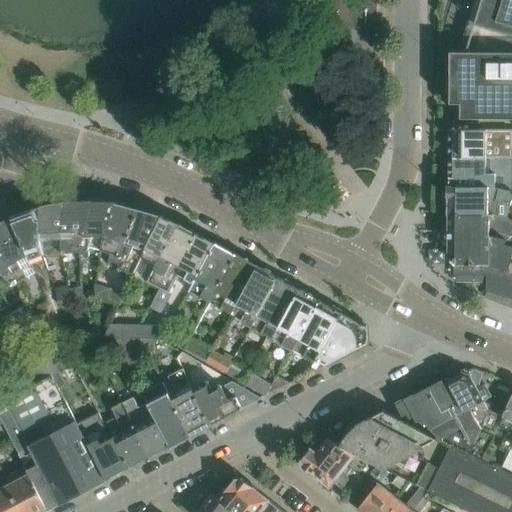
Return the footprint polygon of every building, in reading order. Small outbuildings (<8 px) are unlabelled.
[(377,4),(376,4),(370,0),(324,0),(317,11),(342,35),(353,23),(368,33),(377,18),(377,4)] [(449,103),(460,103),(460,118),(511,118),(511,0),(480,0),(465,52),(449,52),(449,103)] [(450,129),(449,157),(496,157),(502,157),(503,130),(496,130),(459,129),(450,129)] [(449,157),(449,186),(493,187),(511,191),(511,190),(511,172),(506,172),(506,157),(502,157),(496,157),(449,157)] [(449,186),(449,214),(491,215),(491,213),(499,215),(508,218),(511,205),(511,199),(511,190),(511,191),(493,187),(449,186)] [(80,251),(90,201),(89,201),(66,202),(60,238),(62,252),(80,251)] [(103,251),(114,202),(90,201),(80,251),(80,263),(90,262),(90,250),(89,250),(89,246),(100,249),(100,250),(103,251)] [(60,238),(66,202),(42,206),(41,245),(45,257),(63,255),(62,252),(60,238)] [(118,268),(140,209),(115,202),(114,202),(103,251),(111,254),(108,264),(117,266),(117,267),(118,268)] [(41,245),(42,206),(13,216),(10,217),(36,272),(48,267),(44,257),(45,257),(41,245)] [(143,256),(162,216),(140,209),(118,268),(125,270),(130,255),(141,259),(142,256),(143,256)] [(448,228),(446,232),(446,238),(448,245),(448,257),(455,264),(455,274),(488,274),(487,290),(511,297),(511,223),(490,218),(491,215),(449,214),(448,228)] [(158,286),(189,229),(184,226),(181,225),(162,216),(143,256),(156,263),(148,281),(158,286)] [(36,272),(10,217),(0,223),(0,248),(18,282),(36,272)] [(194,283),(216,243),(215,243),(196,233),(189,229),(158,286),(170,292),(179,275),(193,282),(194,283)] [(211,303),(237,255),(216,243),(194,283),(193,282),(189,291),(211,303)] [(18,282),(0,248),(0,278),(5,276),(11,287),(18,282)] [(231,314),(257,266),(237,255),(211,303),(221,308),(231,314)] [(252,326),(278,277),(257,266),(231,314),(252,326)] [(273,338),(299,289),(278,277),(252,326),(273,338)] [(96,295),(98,284),(95,283),(81,283),(81,286),(81,295),(94,295),(96,295)] [(68,285),(54,287),(56,294),(57,300),(70,297),(68,288),(68,285)] [(81,286),(68,288),(70,297),(81,295),(81,286)] [(111,288),(110,287),(106,298),(108,299),(119,304),(124,294),(111,288)] [(294,349),(320,301),(299,289),(273,338),(294,349)] [(313,361),(343,313),(320,301),(294,349),(313,361)] [(33,316),(30,308),(15,318),(19,324),(33,316)] [(364,330),(363,325),(343,313),(313,361),(315,362),(313,365),(316,367),(324,363),(325,364),(327,363),(344,353),(345,354),(347,353),(346,352),(365,342),(365,338),(367,338),(367,330),(364,330)] [(136,338),(136,324),(110,323),(104,336),(116,337),(124,337),(136,338)] [(136,324),(136,338),(140,338),(164,339),(163,338),(172,338),(162,325),(136,324)] [(124,337),(116,337),(125,356),(145,347),(140,338),(136,338),(124,337)] [(192,338),(186,349),(193,352),(198,341),(192,338)] [(17,367),(28,386),(52,374),(68,365),(53,339),(21,357),(24,363),(17,367)] [(114,339),(106,344),(110,352),(118,348),(114,339)] [(226,372),(233,359),(225,355),(218,367),(226,372)] [(100,358),(91,362),(98,378),(106,374),(100,358)] [(243,365),(233,359),(226,372),(236,378),(243,365)] [(193,387),(185,369),(183,370),(182,368),(169,375),(175,387),(168,391),(190,434),(211,423),(193,387)] [(460,372),(447,380),(463,410),(468,408),(480,428),(467,439),(473,442),(468,452),(481,459),(499,425),(505,413),(504,413),(489,405),(487,406),(484,400),(491,396),(485,384),(477,388),(470,375),(471,373),(470,371),(463,368),(462,369),(460,372)] [(52,374),(28,386),(24,389),(77,493),(107,477),(89,442),(89,443),(78,422),(52,374)] [(281,388),(291,383),(277,375),(277,377),(272,384),(265,395),(266,395),(281,388)] [(252,376),(247,385),(265,395),(272,384),(252,376)] [(463,410),(447,380),(446,378),(441,381),(428,388),(444,420),(446,419),(452,431),(461,427),(467,439),(480,428),(468,408),(463,410)] [(163,381),(142,391),(149,404),(170,445),(190,434),(168,391),(163,381)] [(207,381),(194,388),(211,423),(242,408),(240,404),(257,396),(258,400),(261,399),(260,397),(232,381),(221,387),(220,384),(216,386),(213,382),(209,384),(207,381)] [(444,420),(428,388),(427,387),(396,404),(402,416),(406,414),(409,418),(414,416),(417,421),(420,420),(423,424),(426,422),(429,428),(440,438),(451,443),(468,452),(473,442),(467,439),(461,427),(452,431),(446,419),(444,420)] [(77,493),(24,389),(0,401),(0,424),(3,422),(25,465),(25,464),(48,508),(77,493)] [(510,452),(511,448),(511,395),(504,413),(505,413),(499,425),(508,429),(500,446),(510,452)] [(149,404),(139,409),(133,397),(123,402),(150,455),(170,445),(149,404)] [(123,402),(123,401),(112,407),(116,416),(107,421),(114,435),(115,434),(131,465),(150,455),(123,402)] [(351,427),(338,443),(357,453),(385,467),(386,467),(423,446),(436,439),(437,439),(384,410),(382,411),(370,418),(351,427)] [(111,436),(98,411),(78,422),(89,443),(89,442),(107,477),(131,465),(115,434),(114,435),(111,436)] [(316,453),(311,448),(302,459),(303,464),(302,465),(315,476),(316,475),(328,485),(328,486),(336,492),(349,476),(346,474),(352,467),(348,464),(357,453),(338,443),(337,444),(328,438),(316,453)] [(439,468),(429,490),(471,511),(511,511),(511,474),(481,459),(468,452),(451,443),(439,468)] [(511,470),(511,448),(510,452),(503,466),(511,470)] [(25,464),(25,465),(11,472),(15,479),(8,483),(22,511),(42,511),(48,509),(48,508),(25,464)] [(387,468),(383,475),(397,482),(400,475),(387,468)] [(241,477),(234,478),(218,498),(218,499),(233,511),(284,511),(273,502),(268,499),(254,488),(241,477)] [(360,511),(383,511),(397,495),(379,481),(357,509),(360,511)] [(22,511),(8,483),(1,486),(0,483),(0,511),(22,511)] [(397,495),(383,511),(411,511),(414,509),(424,496),(429,490),(419,485),(405,502),(397,495)] [(195,503),(192,507),(195,511),(233,511),(218,499),(218,498),(212,493),(201,506),(195,503)] [(423,498),(416,507),(421,511),(429,502),(423,498)]
